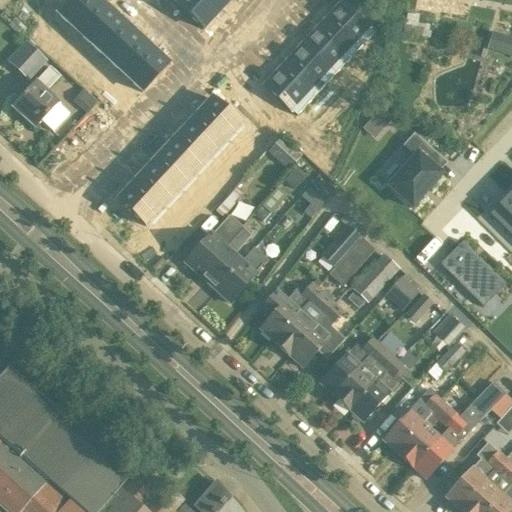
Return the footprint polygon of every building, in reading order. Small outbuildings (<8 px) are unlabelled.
[(74,31),(100,3),(97,0),(70,0),(56,15),(74,31)] [(219,13),(204,0),(178,0),(175,4),(203,31),(219,13)] [(204,0),(219,13),(231,0),(204,0)] [(100,3),(74,31),(90,47),(117,18),(100,3)] [(321,25),(353,56),(373,35),(340,4),(321,25)] [(360,11),(354,17),(363,26),(369,20),(360,11)] [(134,34),(117,18),(90,47),(107,62),(134,34)] [(19,37),(26,29),(15,19),(8,26),(19,37)] [(406,20),(402,36),(421,40),(423,30),(416,29),(417,23),(406,20)] [(353,56),(321,25),(302,46),(334,76),(353,56)] [(50,39),(42,31),(36,37),(45,45),(50,39)] [(150,49),(134,34),(107,62),(124,78),(150,49)] [(511,40),(491,34),(486,50),(511,58),(511,40)] [(45,62),(26,44),(9,62),(28,80),(45,62)] [(302,46),(283,66),(315,96),(334,76),(302,46)] [(150,49),(124,78),(141,94),(167,65),(150,49)] [(76,63),(67,55),(61,61),(70,69),(76,63)] [(84,71),(76,63),(70,69),(79,77),(84,71)] [(315,96),(283,66),(263,87),(296,117),(315,96)] [(13,108),(34,128),(40,122),(52,134),(69,115),(56,104),(45,94),(60,78),(48,67),(33,84),(34,85),(13,108)] [(373,73),(367,79),(376,87),(382,81),(373,73)] [(104,99),(96,90),(90,96),(99,105),(104,99)] [(113,107),(104,99),(99,105),(108,113),(113,107)] [(211,100),(195,117),(223,143),(239,126),(211,100)] [(385,127),(392,119),(381,109),(374,117),(385,127)] [(358,117),(350,114),(345,125),(353,128),(358,117)] [(223,143),(195,117),(179,134),(207,160),(223,143)] [(348,139),(353,128),(345,125),(340,136),(348,139)] [(179,134),(164,150),(192,177),(207,160),(179,134)] [(414,158),(387,188),(411,209),(414,206),(421,198),(422,198),(430,188),(433,185),(440,177),(425,163),(434,154),(413,135),(402,147),(414,158)] [(300,155),(280,137),(267,152),(287,169),(300,155)] [(192,177),(164,150),(148,167),(176,193),(192,177)] [(250,152),(242,161),(247,166),(256,158),(250,152)] [(239,175),(247,166),(242,161),(233,170),(239,175)] [(148,167),(133,184),(161,210),(176,193),(148,167)] [(294,169),(283,181),(293,190),(304,178),(294,169)] [(161,210),(133,184),(117,201),(145,228),(161,210)] [(225,192),(219,186),(211,195),(217,200),(225,192)] [(317,197),(308,189),(302,196),(300,198),(309,206),(311,204),(317,197)] [(253,218),(261,224),(283,198),(276,192),(253,218)] [(208,209),(217,200),(211,195),(202,203),(208,209)] [(511,201),(507,197),(488,216),(511,239),(511,201)] [(210,234),(184,264),(199,277),(242,229),(242,228),(228,216),(211,235),(210,234)] [(198,229),(192,223),(184,232),(190,238),(198,229)] [(242,229),(199,277),(216,292),(253,251),(242,262),(235,255),(252,237),(242,229)] [(329,270),(357,238),(347,230),(320,262),(329,270)] [(182,246),(190,238),(184,232),(176,241),(182,246)] [(328,277),(341,289),(373,253),(360,241),(328,277)] [(462,242),(439,266),(482,309),(505,285),(462,242)] [(253,251),(216,292),(230,304),(251,280),(256,275),(255,274),(261,267),(262,268),(267,262),(253,250),(253,251)] [(397,271),(382,257),(355,286),(350,291),(366,305),(370,300),(397,271)] [(405,275),(383,298),(401,314),(419,295),(411,288),(415,284),(405,275)] [(303,294),(300,298),(306,303),(309,300),(310,301),(319,292),(317,290),(321,285),(316,280),(312,285),(311,284),(303,294)] [(277,292),(259,312),(268,321),(259,330),(271,341),(306,303),(300,298),(303,294),(297,289),(286,301),(277,292)] [(309,300),(306,303),(314,311),(324,320),(327,316),(321,311),(330,302),(319,292),(310,301),(309,300)] [(404,317),(413,326),(430,307),(432,306),(422,296),(404,317)] [(330,302),(321,311),(327,316),(324,320),(331,326),(343,313),(330,302)] [(306,303),(271,341),(289,357),(316,328),(306,320),(314,311),(306,303)] [(448,348),(463,330),(448,317),(433,334),(448,348)] [(316,328),(289,357),(302,369),(316,353),(326,362),(344,341),(330,328),(331,326),(324,320),(316,328)] [(385,331),(377,342),(393,353),(401,343),(385,331)] [(370,340),(360,351),(368,358),(371,360),(381,349),(370,340)] [(454,345),(435,366),(444,374),(463,353),(454,345)] [(346,355),(320,385),(333,397),(368,358),(360,351),(355,346),(347,356),(346,355)] [(381,349),(371,360),(380,369),(391,358),(381,349)] [(368,358),(333,397),(347,410),(382,371),(380,369),(371,360),(368,358)] [(391,358),(380,369),(382,371),(397,384),(407,372),(391,358)] [(241,511),(216,481),(192,508),(141,462),(129,475),(8,369),(0,377),(0,507),(5,511),(241,511)] [(382,371),(347,410),(362,423),(397,384),(382,371)] [(409,413),(382,441),(395,453),(432,413),(435,417),(464,385),(459,379),(439,402),(434,397),(415,418),(409,413)] [(505,396),(492,384),(466,410),(458,418),(454,415),(444,425),(448,428),(411,467),(425,480),(451,451),(505,396)] [(444,425),(454,415),(448,409),(458,398),(464,403),(473,394),(464,385),(435,417),(432,413),(395,453),(411,467),(448,428),(444,425)] [(511,405),(495,425),(506,436),(511,429),(511,405)] [(473,469),(444,498),(458,510),(494,471),(496,472),(506,462),(486,444),(475,457),(479,460),(471,468),(473,469)] [(494,471),(458,510),(460,511),(488,511),(511,487),(507,483),(511,478),(511,467),(506,462),(496,472),(494,471)] [(511,511),(511,478),(507,483),(511,487),(488,511),(511,511)]
